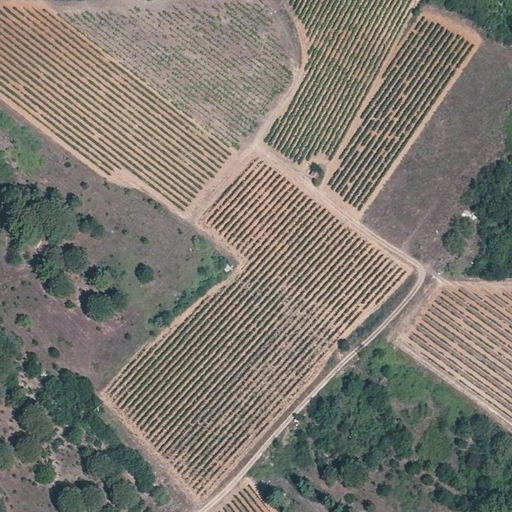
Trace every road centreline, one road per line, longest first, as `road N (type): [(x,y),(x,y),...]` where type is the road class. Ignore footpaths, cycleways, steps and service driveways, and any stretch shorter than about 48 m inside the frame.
road 1 (track): [(413,263),(423,279),(412,296),(336,365),(202,511)]
road 2 (track): [(138,184),(330,337),(336,365)]
road 3 (track): [(356,222),(413,263),(408,279),(335,350)]
